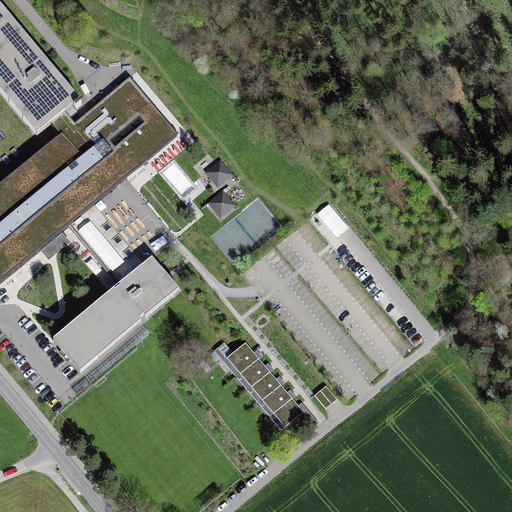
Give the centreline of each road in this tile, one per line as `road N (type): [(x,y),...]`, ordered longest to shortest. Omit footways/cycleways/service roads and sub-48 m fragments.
road 1 (track): [(469,310),(474,270),(466,232),(286,0)]
road 2 (unclassified): [(439,335),(224,511)]
